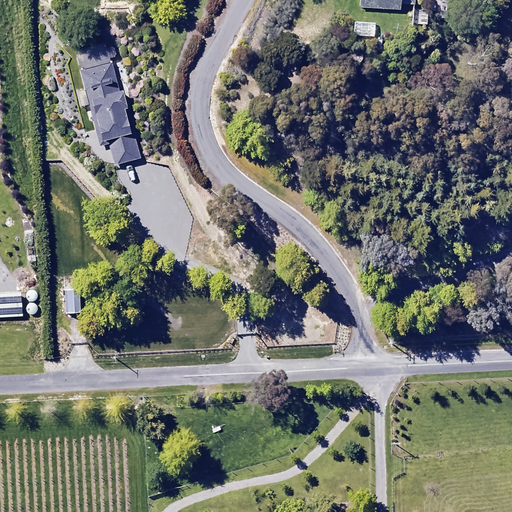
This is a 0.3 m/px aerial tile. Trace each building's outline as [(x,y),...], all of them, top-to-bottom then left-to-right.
[(361,0),(361,8),(401,10),(401,5),(414,6),(414,0),(361,0)] [(428,0),(428,11),(440,12),(440,18),(448,19),(448,0),(428,0)] [(375,23),(355,21),(354,36),(374,37),(375,23)] [(108,146),(113,166),(140,160),(123,91),(117,92),(111,65),(81,72),(99,148),(108,146)] [(67,289),(68,313),(84,312),(83,288),(67,289)] [(38,296),(37,294),(36,292),(34,291),(32,291),(30,291),(28,292),(27,293),(26,295),(26,297),(26,299),(27,300),(28,302),(30,303),(32,303),(34,303),(36,302),(37,300),(38,298),(38,296)] [(21,293),(0,294),(0,318),(23,317),(21,293)] [(38,309),(37,307),(36,305),(34,304),(32,304),(30,304),(29,305),(27,306),(26,308),(26,310),(26,311),(27,313),(28,315),(30,316),(32,316),(34,315),(36,314),(37,313),(38,311),(38,309)]
